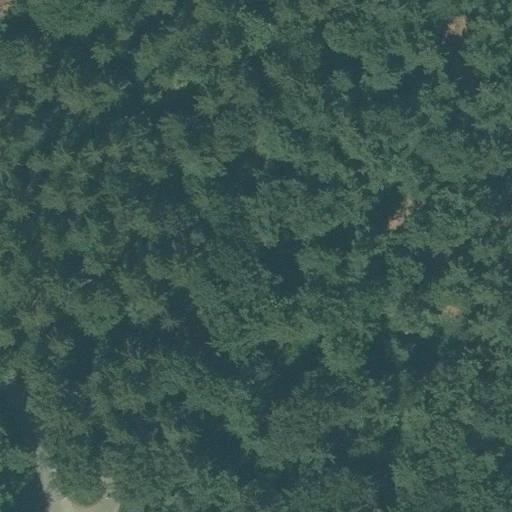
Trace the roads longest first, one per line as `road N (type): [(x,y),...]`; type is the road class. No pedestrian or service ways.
road 1 (track): [(108,511),(332,0)]
road 2 (unclassified): [(61,511),(0,366)]
